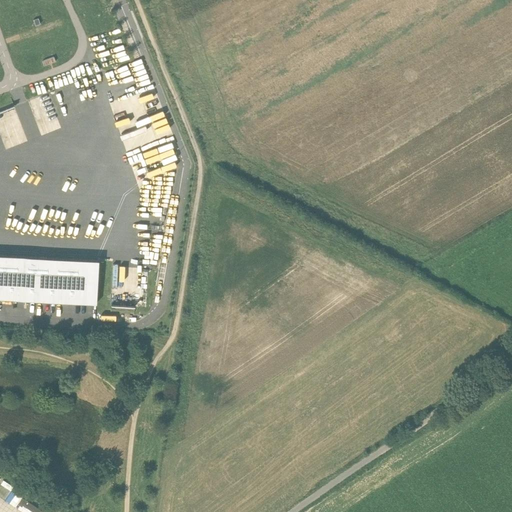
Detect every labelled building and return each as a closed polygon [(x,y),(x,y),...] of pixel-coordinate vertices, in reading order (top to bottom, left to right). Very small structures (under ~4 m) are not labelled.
[(56,62),(54,57),(43,61),(44,66),(56,62)] [(131,74),(95,88),(129,183),(136,180),(166,169),(131,74)] [(0,112),(0,126),(9,149),(23,144),(12,119),(19,116),(15,106),(0,112)] [(128,195),(127,222),(152,222),(153,196),(128,195)] [(0,300),(98,304),(100,259),(0,254),(0,300)] [(41,511),(13,494),(1,511),(41,511)]
